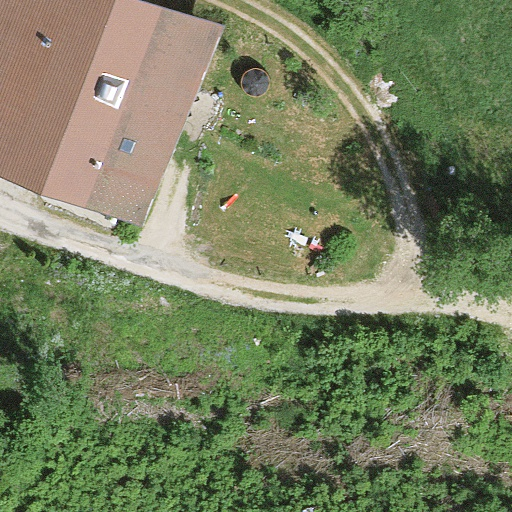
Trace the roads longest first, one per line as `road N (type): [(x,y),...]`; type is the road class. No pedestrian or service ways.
road 1 (residential): [(344,237),(197,268),(42,250),(0,223)]
road 2 (track): [(223,0),(290,31),(381,131),(417,260)]
road 3 (track): [(511,290),(344,237)]
